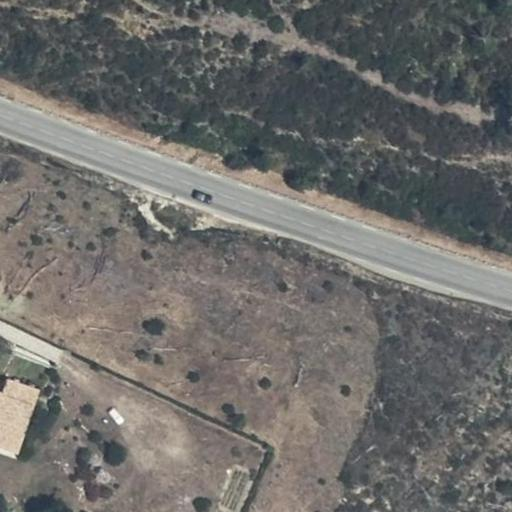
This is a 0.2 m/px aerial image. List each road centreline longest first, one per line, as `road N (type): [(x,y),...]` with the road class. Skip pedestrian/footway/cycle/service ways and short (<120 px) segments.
road 1 (secondary): [(511,284),(0,109)]
road 2 (track): [(511,122),(444,105),(234,22),(162,24)]
road 3 (track): [(0,7),(162,24)]
road 4 (residential): [(0,323),(132,389)]
